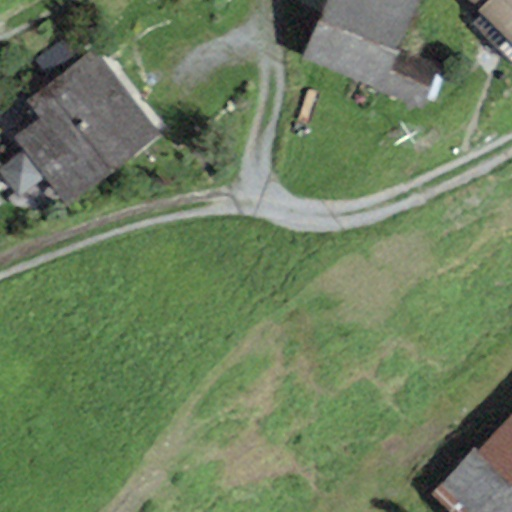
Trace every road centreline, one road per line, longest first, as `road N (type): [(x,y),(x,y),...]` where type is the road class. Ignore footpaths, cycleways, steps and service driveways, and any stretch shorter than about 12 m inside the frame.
road 1 (track): [(511,145),(325,223),(237,191),(266,66),(263,0)]
road 2 (track): [(0,266),(127,219),(237,191)]
